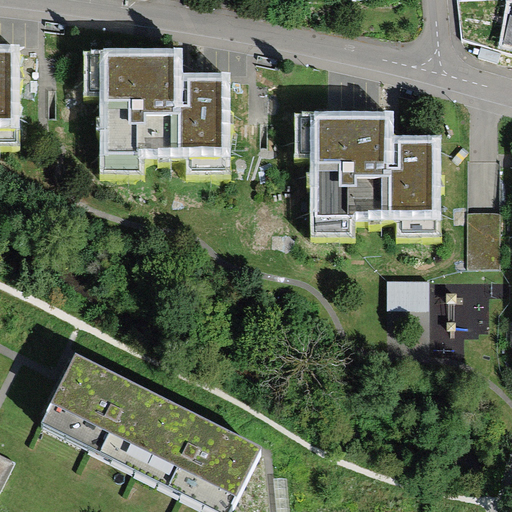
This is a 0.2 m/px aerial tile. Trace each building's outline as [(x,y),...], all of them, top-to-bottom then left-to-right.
[(10,47),(0,46),(0,126),(10,127),(10,47)] [(212,73),(100,76),(102,162),(214,160),(212,73)] [(426,144),(312,147),(314,239),(428,237),(426,144)] [(429,283),(388,282),(388,312),(429,312),(429,283)] [(42,434),(132,478),(162,416),(72,372),(42,434)] [(226,511),(252,459),(162,416),(132,478),(203,511),(226,511)]
